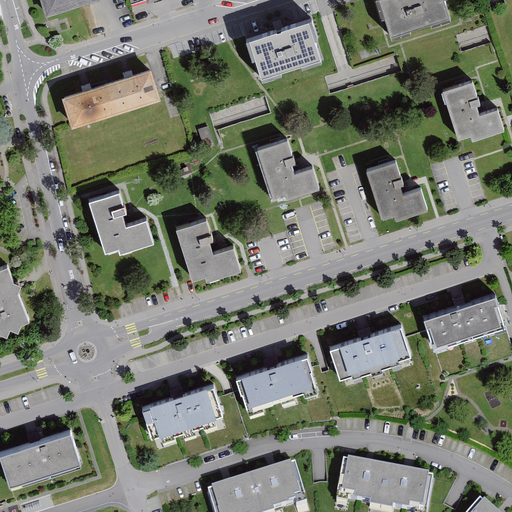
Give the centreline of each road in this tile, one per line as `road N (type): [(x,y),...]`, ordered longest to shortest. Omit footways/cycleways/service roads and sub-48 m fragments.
road 1 (residential): [(105,345),(511,212)]
road 2 (residential): [(131,489),(334,438),(428,452),(511,493)]
road 3 (residential): [(80,333),(25,72)]
road 4 (residential): [(25,72),(264,0)]
road 5 (residential): [(92,368),(131,489)]
